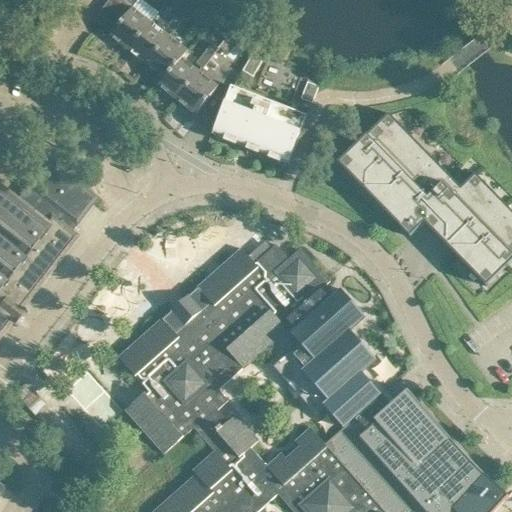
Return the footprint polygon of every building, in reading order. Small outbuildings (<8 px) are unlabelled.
[(125,17),(132,8),(122,0),(109,0),(107,3),(125,17)] [(122,0),(132,8),(133,8),(139,0),(122,0)] [(107,3),(100,12),(118,26),(125,17),(107,3)] [(128,51),(150,22),(133,8),(132,8),(125,17),(118,26),(111,35),(110,36),(128,51)] [(181,24),(189,14),(182,8),(174,18),(181,24)] [(99,25),(109,33),(111,35),(118,26),(100,12),(93,21),(99,25)] [(36,32),(45,39),(57,23),(49,16),(36,32)] [(173,34),(181,24),(174,18),(166,28),(173,34)] [(146,65),(169,36),(150,22),(128,51),(146,65)] [(182,59),(188,52),(169,36),(146,65),(157,73),(152,81),(159,86),(182,59)] [(204,54),(211,59),(219,49),(212,44),(204,54)] [(203,69),(211,59),(204,54),(196,64),(203,69)] [(253,56),(244,72),(254,78),(264,62),(253,56)] [(177,101),(200,73),(182,59),(159,86),(177,101)] [(196,116),(218,87),(200,73),(177,101),(196,116)] [(301,100),(312,104),(319,87),(308,83),(301,100)] [(242,146),(248,149),(288,165),(307,116),(231,87),(212,135),(242,146)] [(389,114),(338,163),(410,237),(425,223),(486,287),(511,262),(511,211),(475,174),(461,188),(389,114)] [(71,231),(93,202),(96,199),(91,195),(47,161),(43,167),(26,187),(27,188),(19,198),(17,201),(43,222),(49,214),(71,231)] [(0,329),(8,320),(12,324),(25,308),(20,305),(44,273),(47,275),(78,237),(71,231),(49,214),(43,222),(17,201),(0,188),(0,329)] [(125,411),(164,455),(194,429),(201,437),(223,417),(218,411),(229,401),(219,390),(287,331),(282,325),(322,290),(330,282),(328,283),(326,280),(325,279),(316,268),(301,251),(302,250),(301,250),(301,249),(289,260),(276,245),(261,259),(265,263),(258,268),(241,249),(240,250),(241,251),(199,288),(198,287),(197,288),(198,289),(163,320),(162,319),(161,320),(162,321),(120,358),(119,357),(118,358),(148,391),(125,411)] [(300,344),(273,367),(289,385),(285,389),(296,401),(300,397),(316,415),(325,407),(344,429),(376,400),(382,395),(381,395),(362,374),(377,361),(350,331),(366,318),(341,290),(330,299),(322,290),(282,325),(287,331),(288,332),(288,331),(288,330),(293,326),(296,330),(291,334),(300,344)] [(236,417),(237,416),(237,415),(228,423),(223,417),(201,437),(214,452),(193,471),(196,475),(154,511),(496,511),(505,502),(509,498),(505,494),(502,491),(498,487),(460,449),(454,443),(408,391),(385,411),(376,400),(344,429),(325,445),(310,428),(309,429),(310,430),(297,442),(296,441),(295,442),(301,448),(287,460),(281,454),(282,455),(268,467),(251,448),(259,441),(259,440),(258,441),(236,417)] [(52,507),(49,511),(71,511),(55,502),(52,507)]
